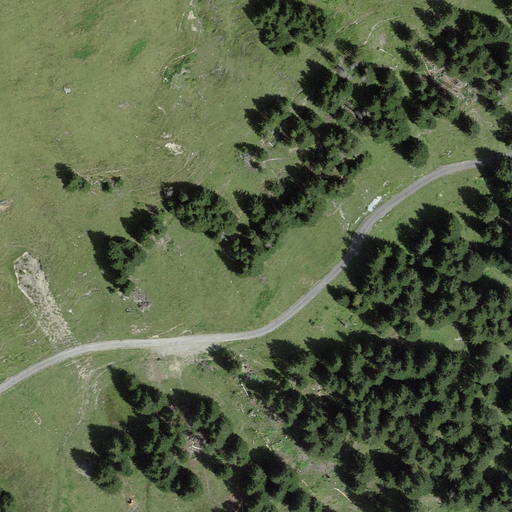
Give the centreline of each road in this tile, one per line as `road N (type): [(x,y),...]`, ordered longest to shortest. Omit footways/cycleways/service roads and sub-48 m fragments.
road 1 (unclassified): [(511,155),(440,172),(403,194),(273,326),(90,347),(0,389)]
road 2 (track): [(160,342),(92,380),(63,441),(52,511)]
